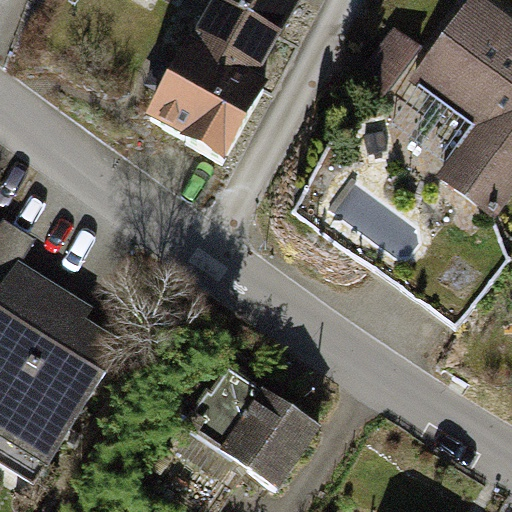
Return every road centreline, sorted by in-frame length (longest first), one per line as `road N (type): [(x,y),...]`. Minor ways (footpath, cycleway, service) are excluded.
road 1 (residential): [(511,439),(221,260)]
road 2 (residential): [(343,0),(221,260)]
road 3 (residential): [(221,260),(0,89)]
